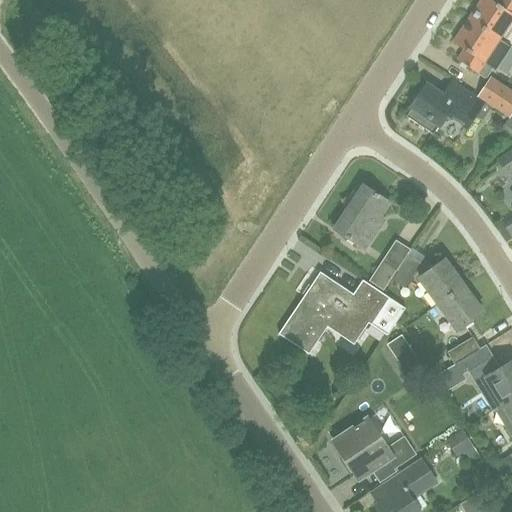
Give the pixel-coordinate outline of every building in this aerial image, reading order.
[(505,44),(506,44),(511,33),(511,0),(497,0),(495,4),(489,0),(481,0),(468,20),(505,44)] [(505,44),(468,20),(452,44),(464,51),(458,61),(485,79),(491,69),(495,71),(511,47),(506,44),(505,44)] [(509,119),(511,115),(511,91),(491,78),(477,98),(509,119)] [(467,129),(484,103),(452,82),(443,96),(425,84),(410,107),(411,108),(406,116),(434,135),(447,115),(467,129)] [(511,149),(497,159),(507,174),(511,171),(511,149)] [(373,225),(389,201),(363,185),(334,228),(365,247),(377,228),(373,225)] [(370,281),(384,291),(411,251),(398,241),(370,281)] [(405,286),(421,261),(410,253),(393,278),(405,286)] [(440,304),(466,286),(448,260),(421,278),(440,304)] [(369,323),(372,325),(387,335),(405,308),(362,280),(353,294),(319,272),(280,333),(310,353),(328,327),(354,344),(369,323)] [(484,311),(466,286),(440,304),(458,329),(484,311)] [(411,373),(425,363),(406,336),(392,346),(411,373)] [(489,363),(475,340),(449,356),(463,379),(489,363)] [(503,405),(511,399),(511,362),(495,373),(490,364),(473,375),(495,410),(496,409),(498,408),(503,405)] [(504,422),(511,435),(511,399),(503,405),(498,408),(506,421),(504,422)] [(396,468),(417,454),(405,436),(388,447),(370,419),(334,442),(358,478),(390,458),(396,468)] [(469,463),(479,455),(462,430),(446,441),(457,457),(463,454),(469,463)] [(421,460),(393,479),(373,493),(379,503),(377,505),(381,511),(420,511),(422,511),(411,495),(434,480),(421,460)] [(459,500),(466,511),(485,511),(483,509),(487,507),(478,493),(475,495),(473,492),(459,500)]
